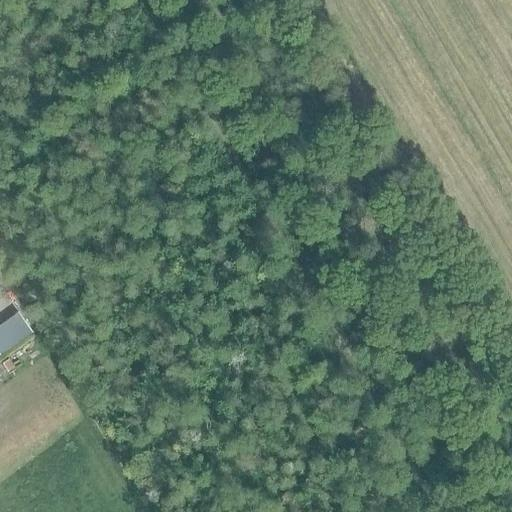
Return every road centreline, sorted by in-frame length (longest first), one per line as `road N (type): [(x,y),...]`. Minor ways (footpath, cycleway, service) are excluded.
road 1 (track): [(444,511),(197,92),(64,158),(0,174)]
road 2 (track): [(0,251),(159,511)]
